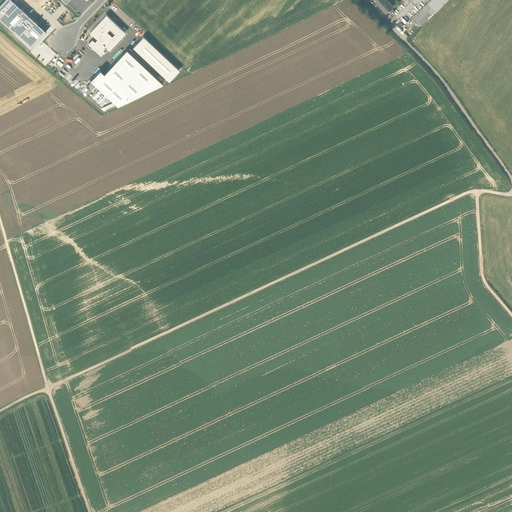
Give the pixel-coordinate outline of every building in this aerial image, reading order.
[(46,31),(12,0),(2,0),(0,2),(0,20),(30,48),(46,31)] [(386,0),(377,0),(375,2),(386,13),(389,11),(393,7),(386,0)] [(447,0),(430,0),(427,3),(436,12),(447,0)] [(436,12),(427,3),(419,11),(428,20),(436,12)] [(420,26),(428,20),(419,11),(412,18),(420,26)] [(125,33),(106,14),(89,31),(97,39),(94,41),(92,39),(88,43),(93,48),(92,49),(94,50),(95,49),(101,55),(105,51),(104,50),(106,48),(109,50),(125,33)] [(143,36),(132,46),(169,81),(179,70),(143,36)] [(162,83),(126,49),(103,72),(99,69),(90,78),(117,105),(162,83)]
